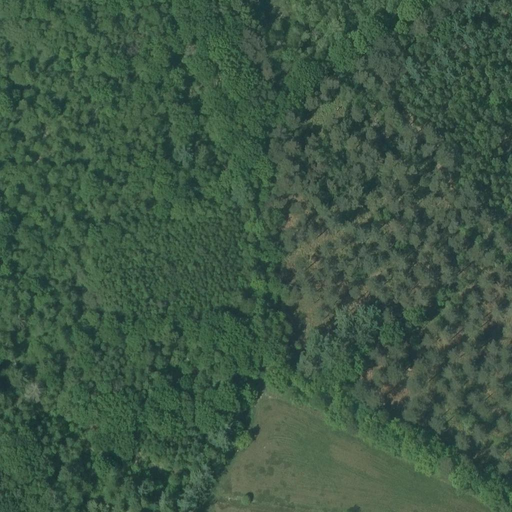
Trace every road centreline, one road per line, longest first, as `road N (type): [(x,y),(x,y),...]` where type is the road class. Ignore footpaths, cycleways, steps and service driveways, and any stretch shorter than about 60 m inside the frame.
road 1 (track): [(243,136),(258,216),(250,347),(263,364),(511,498)]
road 2 (track): [(0,387),(173,511)]
road 3 (track): [(188,0),(243,136)]
road 4 (track): [(243,136),(363,57)]
